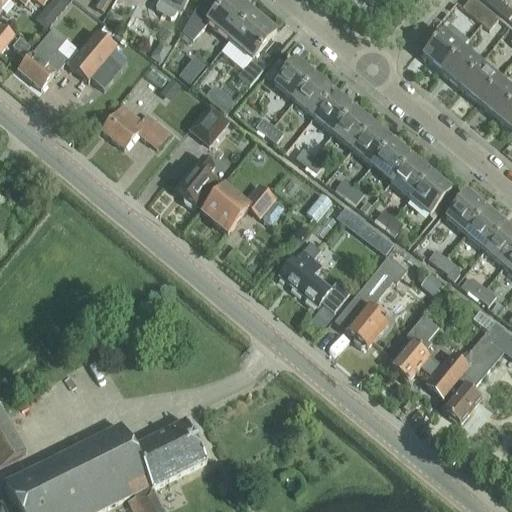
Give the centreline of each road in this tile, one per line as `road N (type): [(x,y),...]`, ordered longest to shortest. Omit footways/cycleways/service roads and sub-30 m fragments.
road 1 (tertiary): [(481,511),(0,110)]
road 2 (unclassified): [(511,184),(377,73)]
